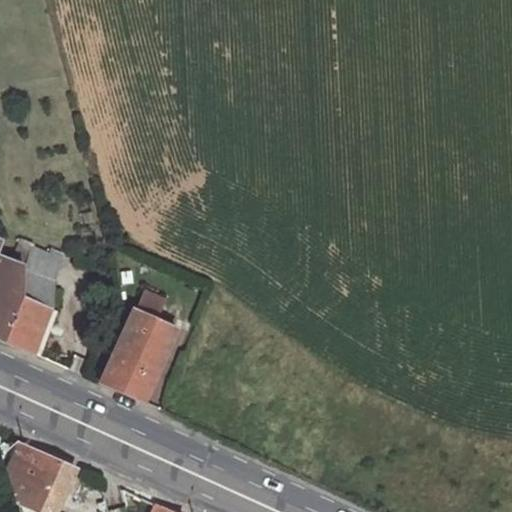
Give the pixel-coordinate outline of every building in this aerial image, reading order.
[(53,280),(62,252),(53,248),(50,257),(31,249),(23,266),(0,322),(0,338),(32,353),(50,308),(53,280)] [(0,322),(23,266),(0,254),(0,322)] [(133,306),(154,314),(160,298),(139,290),(133,306)] [(176,328),(131,309),(99,383),(143,403),(176,328)] [(59,511),(77,469),(20,443),(8,470),(20,511),(59,511)]
